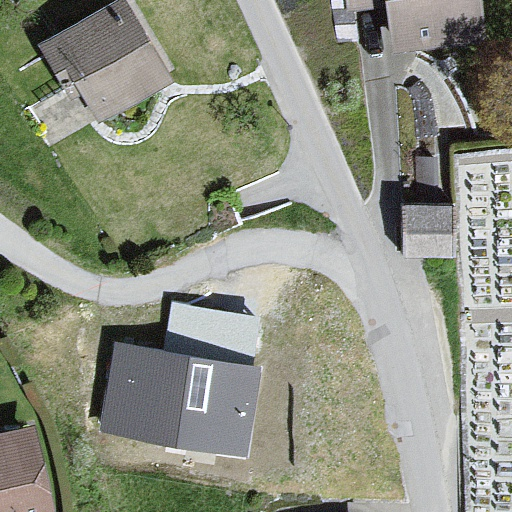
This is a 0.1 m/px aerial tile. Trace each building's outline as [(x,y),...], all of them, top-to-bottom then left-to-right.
[(93,0),(87,0),(21,45),(76,126),(147,79),(93,0)] [(439,0),(355,0),(359,31),(442,21),(439,0)] [(402,238),(454,241),(456,190),(405,188),(402,238)] [(257,370),(119,346),(105,427),(243,451),(257,370)] [(49,511),(32,429),(0,436),(0,511),(49,511)]
